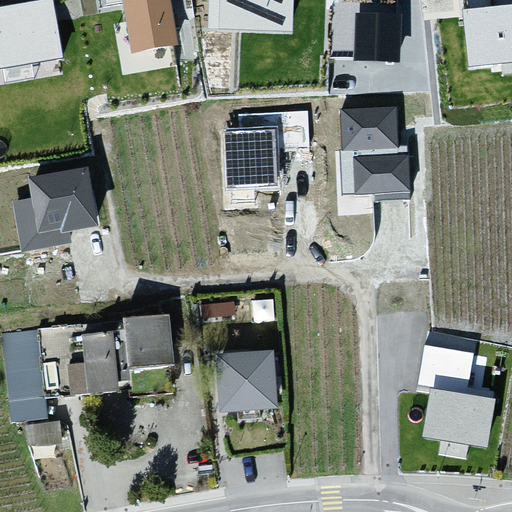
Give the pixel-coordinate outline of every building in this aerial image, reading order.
[(161,0),(133,0),(126,1),(135,48),(169,42),(161,0)] [(292,0),(220,0),(220,29),(292,31),(292,0)] [(511,0),(463,0),(472,67),(511,61),(511,0)] [(52,5),(0,13),(0,74),(61,65),(52,5)] [(401,63),(402,14),(356,14),(355,39),(331,38),(331,61),(401,63)] [(395,108),(340,110),(345,194),(409,190),(406,146),(397,147),(395,108)] [(275,129),(225,132),(228,187),(278,184),(275,129)] [(31,196),(14,198),(20,250),(100,240),(91,169),(29,177),(31,196)] [(117,375),(175,370),(171,322),(84,330),(88,370),(68,371),(69,377),(47,379),(49,404),(119,397),(117,375)] [(44,415),(41,325),(6,326),(8,416),(44,415)] [(470,448),(483,450),(493,396),(467,391),(473,359),(426,350),(418,393),(432,396),(423,439),(441,443),(439,454),(468,460),(470,448)] [(278,359),(221,362),(223,418),(281,416),(278,359)] [(61,417),(28,419),(29,441),(62,440),(61,417)]
